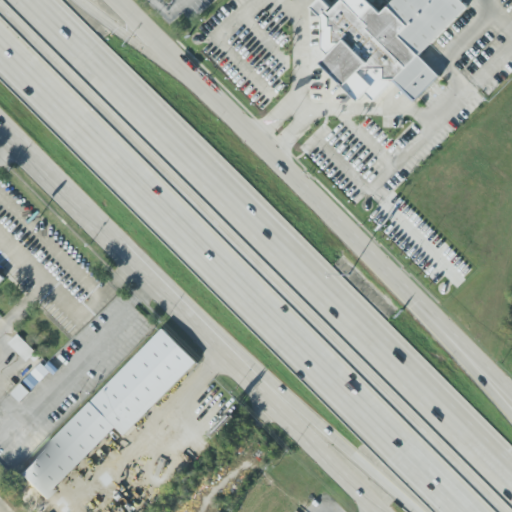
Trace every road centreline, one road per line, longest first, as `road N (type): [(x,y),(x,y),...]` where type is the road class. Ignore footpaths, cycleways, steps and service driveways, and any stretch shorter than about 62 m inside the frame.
road 1 (motorway): [(0,9),(499,511)]
road 2 (motorway): [(0,50),(456,511)]
road 3 (motorway): [(511,479),(177,141)]
road 4 (primary): [(438,324),(186,72)]
road 5 (primary): [(0,129),(201,332)]
road 6 (motorway): [(201,332),(416,511)]
road 7 (primary): [(201,332),(382,511)]
road 8 (motorway): [(177,141),(35,0)]
road 9 (motorway): [(186,72),(80,0)]
